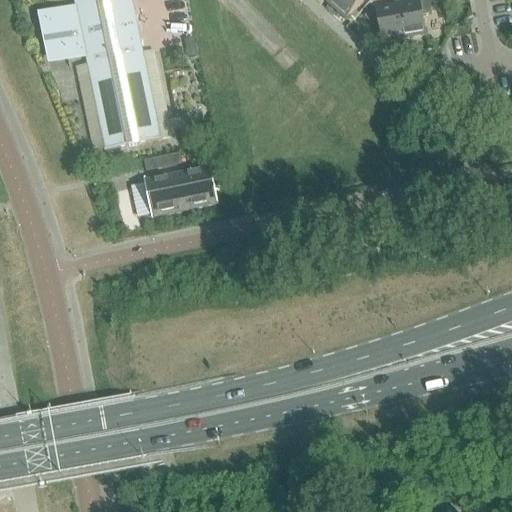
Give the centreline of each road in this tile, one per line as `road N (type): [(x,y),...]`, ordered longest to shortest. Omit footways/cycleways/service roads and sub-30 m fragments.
road 1 (trunk): [(511,310),(272,384),(0,437)]
road 2 (trunk): [(0,467),(511,357)]
road 3 (unclassified): [(93,511),(48,273),(0,140)]
